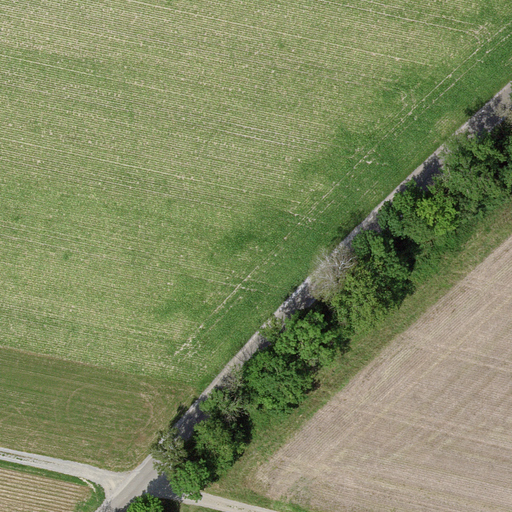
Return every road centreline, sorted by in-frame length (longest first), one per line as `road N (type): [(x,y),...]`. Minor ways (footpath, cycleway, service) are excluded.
road 1 (track): [(115,511),(352,249),(511,101)]
road 2 (track): [(142,486),(0,454)]
